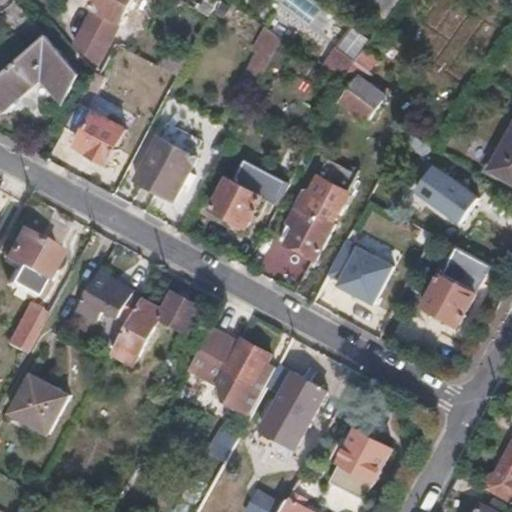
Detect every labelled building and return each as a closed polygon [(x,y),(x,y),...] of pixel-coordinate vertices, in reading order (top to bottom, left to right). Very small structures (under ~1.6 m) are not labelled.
[(147,0),(98,0),(95,7),(117,21),(115,26),(111,23),(102,40),(98,38),(89,56),(99,68),(128,13),(138,19),(147,0)] [(323,12),(306,0),(282,0),(280,3),(312,27),(323,12)] [(401,0),(371,0),(370,3),(389,18),(401,0)] [(353,27),(338,49),(358,62),(368,48),(373,42),(353,27)] [(260,88),(285,41),(267,28),(255,51),(260,55),(246,80),(260,88)] [(81,73),(49,34),(47,35),(0,76),(0,108),(24,88),(27,91),(43,77),(65,103),(81,73)] [(395,66),(406,51),(381,34),(370,49),(381,57),(395,66)] [(371,123),(391,93),(386,89),(384,94),(365,80),(372,70),(381,57),(370,49),(368,48),(358,62),(343,83),(346,86),(351,89),(342,102),(371,123)] [(343,83),(358,62),(338,49),(324,69),(343,83)] [(178,78),(188,60),(169,51),(161,69),(178,78)] [(110,166),(129,129),(87,106),(101,78),(102,75),(96,72),(67,128),(84,138),(79,147),(91,153),(92,157),(110,166)] [(511,180),(511,131),(491,168),(511,180)] [(177,201),(199,159),(162,139),(140,180),(177,201)] [(287,196),(310,154),(293,145),(271,187),(287,196)] [(264,178),(248,169),(241,170),(236,181),(260,194),(266,183),(264,178)] [(440,169),(420,198),(464,229),(485,200),(440,169)] [(250,228),(266,198),(260,194),(236,181),(230,178),(214,208),(250,228)] [(312,210),(318,199),(307,193),(301,204),(312,210)] [(320,260),(339,224),(312,210),(301,204),(283,239),(320,260)] [(42,279),(58,251),(10,225),(0,244),(0,256),(15,264),(36,276),(42,279)] [(349,238),(329,275),(378,301),(398,264),(349,238)] [(31,286),(36,276),(15,264),(5,282),(19,289),(31,286)] [(463,325),(480,292),(455,278),(446,272),(428,306),(463,325)] [(483,287),(457,272),(455,278),(480,292),(483,287)] [(129,320),(142,297),(143,295),(120,282),(118,286),(98,275),(79,308),(100,319),(106,307),(129,320)] [(186,333),(199,308),(155,283),(146,299),(142,297),(129,320),(110,355),(109,357),(117,361),(119,356),(142,368),(167,322),(186,333)] [(26,352),(48,312),(28,301),(6,341),(26,352)] [(215,384),(237,344),(209,329),(187,369),(215,384)] [(252,389),(270,356),(239,339),(237,344),(215,384),(222,401),(248,416),(253,408),(260,394),(252,389)] [(325,392),(276,364),(262,391),(279,399),(275,405),(283,410),(277,421),(278,421),(295,431),(301,419),(309,423),(325,392)] [(53,428),(73,389),(36,368),(15,407),(53,428)] [(365,500),(392,450),(357,431),(349,445),(329,480),(365,500)] [(511,445),(497,472),(493,473),(487,482),(489,490),(511,501),(511,445)] [(511,511),(511,508),(491,495),(486,505),(482,503),(476,511),(511,511)] [(306,511),(287,502),(281,511),(306,511)]
